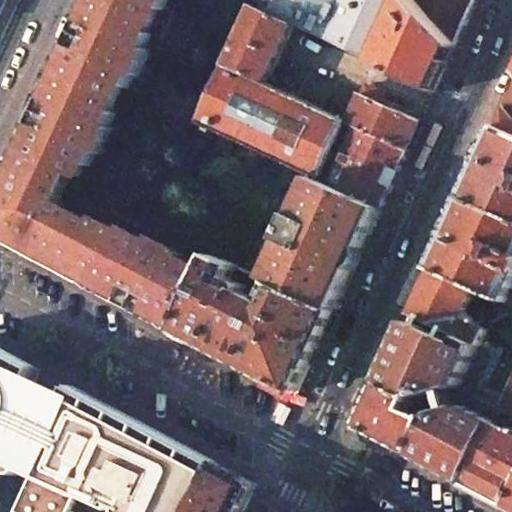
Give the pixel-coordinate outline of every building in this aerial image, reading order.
[(182,330),(209,276),(198,271),(199,268),(186,261),(188,258),(162,244),(154,259),(128,245),(133,237),(108,223),(106,227),(88,218),(86,221),(59,206),(56,212),(51,209),(72,164),(78,168),(89,146),(97,150),(99,147),(107,151),(118,128),(113,126),(120,112),(116,111),(128,86),(131,88),(137,75),(141,76),(152,52),(143,48),(145,45),(136,41),(155,0),(96,0),(27,151),(35,156),(9,212),(17,234),(53,253),(109,282),(105,289),(143,309),(182,330)] [(436,91),(458,45),(416,0),(257,0),(255,6),(295,25),(295,23),(436,91)] [(416,0),(458,45),(478,0),(416,0)] [(267,82),(295,25),(255,6),(228,64),(267,82)] [(267,82),(228,64),(226,64),(196,128),(315,179),(383,209),(410,149),(350,122),(339,117),(279,88),(267,82)] [(288,79),(285,85),(281,83),(279,88),(339,117),(351,92),(313,75),(288,79)] [(367,84),(350,122),(410,149),(423,121),(387,105),(389,100),(384,98),(387,92),(367,84)] [(511,108),(511,107),(470,198),(511,219),(511,108)] [(379,217),(383,209),(315,179),(298,218),(290,214),(278,240),(286,244),(269,280),(271,281),(276,283),(336,312),(340,304),(338,303),(378,216),(379,217)] [(511,219),(470,198),(437,269),(511,305),(511,219)] [(298,393),(336,312),(276,283),(269,299),(268,303),(246,292),(248,289),(247,286),(234,279),(240,267),(219,257),(209,276),(182,330),(181,331),(298,393)] [(511,305),(437,269),(416,315),(465,337),(484,346),(493,331),(491,326),(511,315),(511,305)] [(250,271),(248,278),(255,281),(256,280),(269,286),(271,281),(269,280),(250,271)] [(413,321),(402,345),(481,384),(492,359),(488,348),(484,346),(465,337),(462,345),(413,321)] [(444,408),(418,457),(470,485),(505,409),(509,401),(479,389),(481,384),(402,345),(384,383),(444,408)] [(160,511),(165,503),(131,485),(128,487),(126,488),(123,489),(120,488),(109,483),(137,421),(0,347),(0,448),(10,453),(7,460),(6,462),(6,465),(7,468),(8,470),(9,472),(11,473),(14,474),(17,475),(20,474),(23,473),(25,472),(26,470),(30,463),(36,466),(16,511),(0,503),(0,511),(160,511)] [(384,383),(364,429),(418,457),(444,408),(384,383)] [(511,412),(505,409),(470,485),(511,506),(511,412)] [(173,473),(185,446),(163,434),(137,421),(109,483),(120,488),(123,489),(126,488),(128,487),(131,485),(165,503),(174,486),(167,482),(171,474),(173,473)] [(215,462),(185,446),(173,473),(171,474),(167,482),(174,486),(197,497),(215,462)] [(215,462),(197,497),(204,501),(225,511),(244,511),(257,484),(215,462)] [(165,503),(160,511),(188,511),(197,497),(174,486),(165,503)] [(197,497),(188,511),(198,511),(204,501),(197,497)] [(225,511),(204,501),(198,511),(225,511)]
